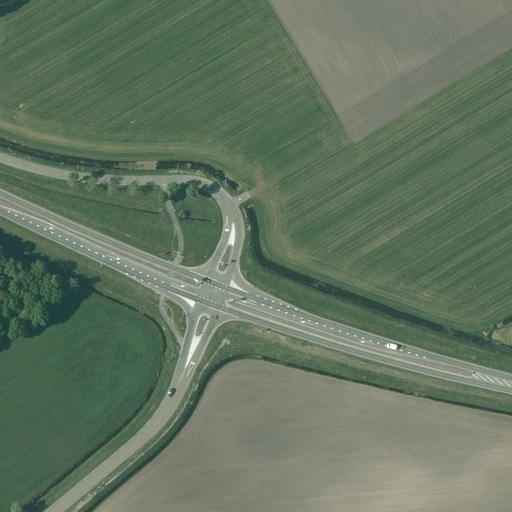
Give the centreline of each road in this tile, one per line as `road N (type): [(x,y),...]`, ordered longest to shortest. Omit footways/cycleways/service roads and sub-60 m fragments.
road 1 (trunk): [(218,307),(511,391)]
road 2 (trunk): [(511,378),(225,288)]
road 3 (unclassified): [(229,210),(214,190),(192,180),(72,176),(0,157)]
road 4 (trunk): [(206,281),(0,194)]
road 5 (trunk): [(0,211),(198,300)]
road 6 (tertiary): [(53,511),(148,431),(182,375)]
